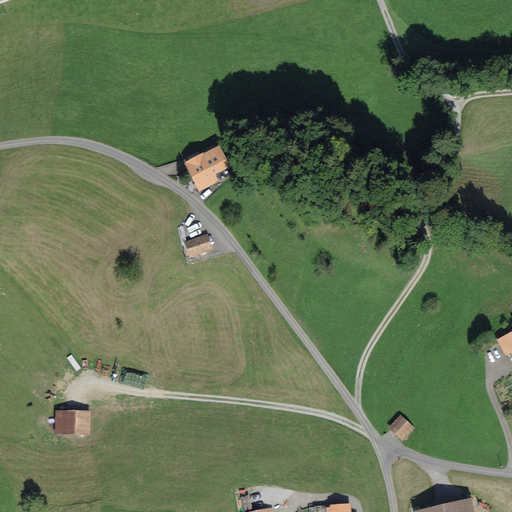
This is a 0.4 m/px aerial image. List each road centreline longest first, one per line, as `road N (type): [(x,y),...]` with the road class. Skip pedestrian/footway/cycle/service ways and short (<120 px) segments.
road 1 (unclassified): [(0,146),(86,143),(187,196),(236,246),(379,444)]
road 2 (track): [(423,184),(428,251),(361,364),(359,414)]
road 3 (track): [(380,0),(438,140),(423,184)]
road 4 (unclassified): [(379,444),(511,474)]
